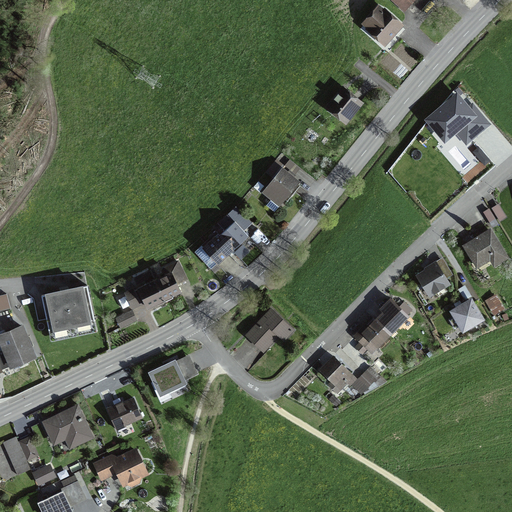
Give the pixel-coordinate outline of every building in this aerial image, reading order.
[(391,0),(404,11),(412,0),(391,0)] [(369,28),(368,30),(384,44),(400,26),(384,12),(383,13),(378,9),(364,24),(369,28)] [(346,122),(360,104),(342,89),(328,107),(346,122)] [(457,92),(424,120),(444,143),(456,133),(466,146),(492,125),(473,102),(469,105),(457,92)] [(265,173),(271,178),(279,168),(273,163),(265,173)] [(281,170),(263,192),(279,205),(291,190),(296,184),(297,183),(289,176),(286,174),(281,170)] [(491,209),(500,223),(506,219),(498,206),(491,209)] [(217,264),(247,236),(234,223),(216,240),(214,238),(203,248),(217,264)] [(479,237),(464,246),(474,263),(488,255),(494,265),(506,258),(490,233),(480,239),(479,237)] [(425,289),(429,295),(447,284),(436,265),(429,269),(428,269),(424,271),(424,273),(417,277),(421,283),(420,288),(425,289)] [(171,273),(138,289),(142,298),(147,308),(180,292),(175,282),(171,273)] [(50,340),(96,330),(86,285),(40,295),(50,340)] [(0,310),(10,308),(7,294),(0,295),(0,310)] [(363,346),(369,340),(376,346),(411,310),(403,303),(398,308),(390,300),(382,309),(384,311),(385,312),(367,331),(365,329),(364,327),(354,337),(363,346)] [(470,301),(452,312),(455,317),(448,321),(454,329),(460,325),(463,330),(481,319),(470,301)] [(261,320),(246,335),(263,351),(287,326),(270,310),(262,319),(261,318),(260,319),(261,320)] [(120,328),(136,320),(132,312),(131,312),(116,320),(120,328)] [(23,326),(0,335),(0,336),(12,366),(35,356),(32,347),(26,333),(23,326)] [(352,376),(333,357),(320,371),(339,389),(352,376)] [(149,371),(161,395),(187,383),(176,359),(149,371)] [(373,382),(374,383),(379,377),(369,367),(363,373),(373,382)] [(363,373),(358,378),(367,387),(373,382),(363,373)] [(122,404),(122,403),(107,409),(116,430),(117,430),(116,428),(115,426),(122,423),(123,425),(141,417),(133,399),(122,404)] [(90,437),(76,408),(45,423),(54,442),(71,434),(75,443),(76,443),(90,437)] [(30,470),(15,437),(2,443),(17,476),(30,470)] [(36,455),(29,438),(20,442),(27,459),(36,455)] [(139,479),(138,477),(145,474),(135,451),(113,461),(111,456),(94,464),(101,479),(109,475),(110,473),(108,469),(114,466),(115,466),(116,466),(117,468),(116,470),(123,484),(129,481),(131,486),(138,483),(139,479)] [(49,479),(43,468),(33,473),(38,485),(49,479)] [(72,511),(70,507),(87,499),(78,481),(61,489),(62,492),(39,503),(43,511),(72,511)]
